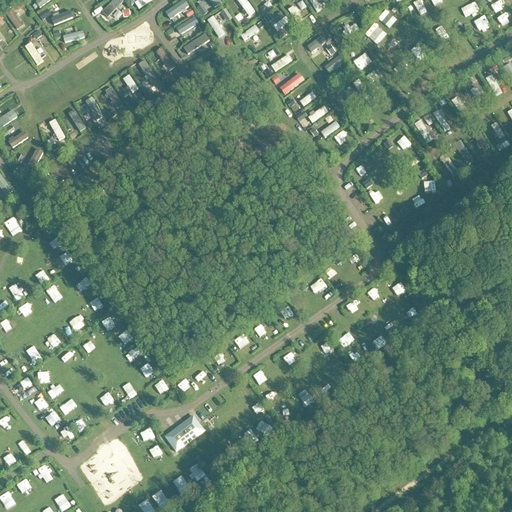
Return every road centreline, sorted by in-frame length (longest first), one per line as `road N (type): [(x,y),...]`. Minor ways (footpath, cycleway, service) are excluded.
road 1 (track): [(0,384),(52,452),(69,462),(135,422),(193,405),(376,269),(370,236),(324,157)]
road 2 (track): [(270,83),(239,40),(46,182),(30,207),(0,167)]
road 3 (track): [(511,26),(369,140),(343,165),(340,181)]
road 4 (track): [(170,0),(154,18),(0,100)]
road 5 (track): [(358,0),(351,13),(301,42),(303,58),(357,123)]
road 6 (track): [(511,96),(405,170)]
